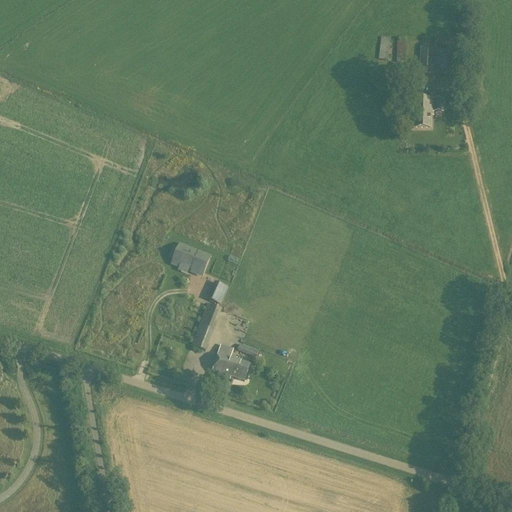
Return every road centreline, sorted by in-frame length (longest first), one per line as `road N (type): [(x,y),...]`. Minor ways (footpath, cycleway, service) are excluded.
road 1 (unclassified): [(511,507),(0,342)]
road 2 (unknown): [(456,485),(508,320),(462,99)]
